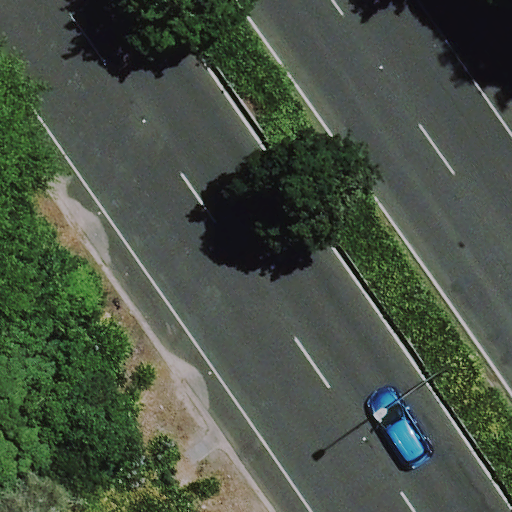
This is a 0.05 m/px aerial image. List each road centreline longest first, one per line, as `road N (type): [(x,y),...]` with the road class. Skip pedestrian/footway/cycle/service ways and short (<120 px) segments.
road 1 (primary): [(416,511),(55,0)]
road 2 (primary): [(288,0),(511,329)]
